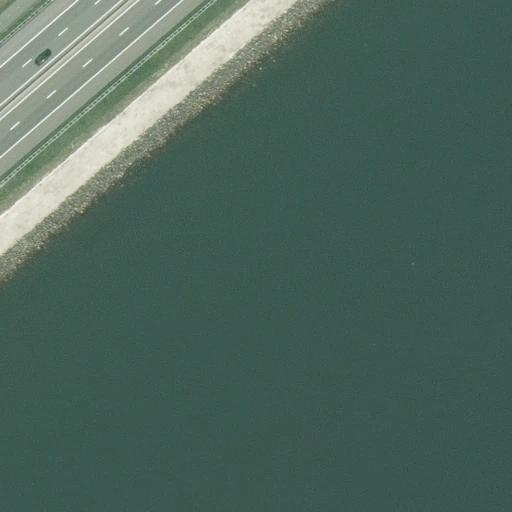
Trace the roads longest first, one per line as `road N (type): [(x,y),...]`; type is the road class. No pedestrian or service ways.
road 1 (motorway): [(0,142),(165,0)]
road 2 (motorway): [(97,0),(0,84)]
